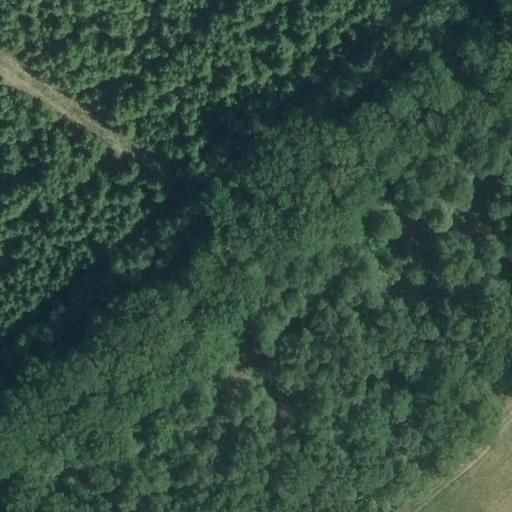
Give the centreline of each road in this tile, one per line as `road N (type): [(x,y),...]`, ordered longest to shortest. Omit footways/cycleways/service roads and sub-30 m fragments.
road 1 (track): [(417,0),(0,352)]
road 2 (track): [(197,185),(0,57)]
road 3 (track): [(394,511),(511,405)]
